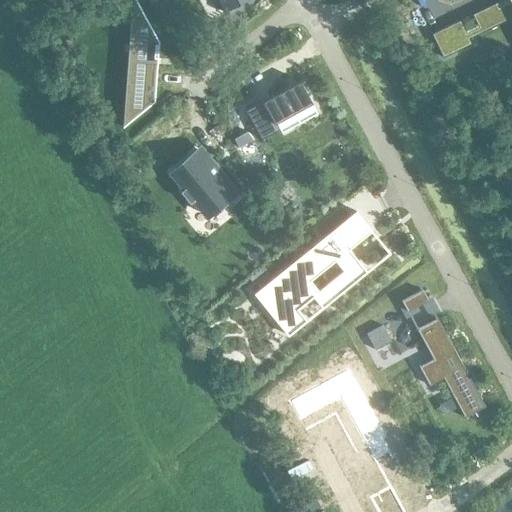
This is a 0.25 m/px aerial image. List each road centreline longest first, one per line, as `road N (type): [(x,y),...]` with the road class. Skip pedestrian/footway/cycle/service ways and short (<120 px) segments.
road 1 (residential): [(511,386),(315,25)]
road 2 (residential): [(202,81),(302,3)]
